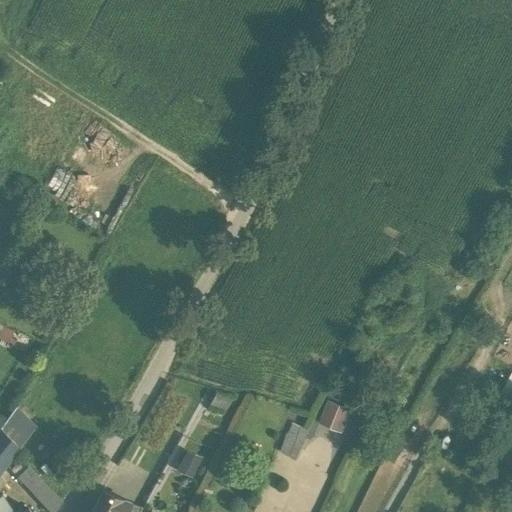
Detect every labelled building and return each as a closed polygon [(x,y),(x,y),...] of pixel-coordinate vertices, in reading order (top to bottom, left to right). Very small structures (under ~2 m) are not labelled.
[(23,391),(15,401),(23,407),(31,397),(23,391)] [(350,411),(329,401),(321,421),(341,430),(350,411)] [(7,411),(0,421),(0,464),(27,431),(7,411)] [(303,427),(293,423),(289,433),(288,432),(279,451),(296,460),(304,441),(298,437),(303,427)] [(395,445),(386,458),(394,463),(403,450),(395,445)] [(198,455),(183,447),(174,464),(189,472),(198,455)] [(38,480),(24,465),(15,473),(30,488),(38,480)] [(40,478),(38,479),(38,480),(30,488),(52,511),(63,500),(40,478)] [(100,487),(86,511),(100,511),(101,509),(100,509),(105,499),(102,498),(106,490),(100,487)] [(121,511),(126,498),(111,492),(107,500),(105,499),(100,509),(101,509),(107,511),(121,511)] [(126,498),(121,511),(135,511),(139,503),(126,498)]
